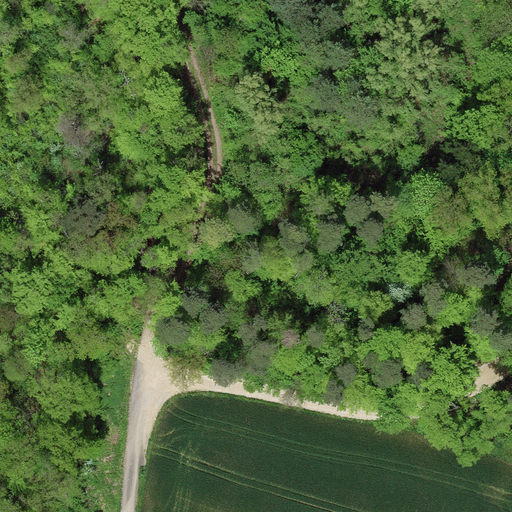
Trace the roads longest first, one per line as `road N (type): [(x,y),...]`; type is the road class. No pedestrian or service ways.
road 1 (track): [(145,396),(180,267),(219,198),(225,170),(181,0)]
road 2 (track): [(511,381),(456,408),(396,411),(221,380),(176,383),(145,396)]
